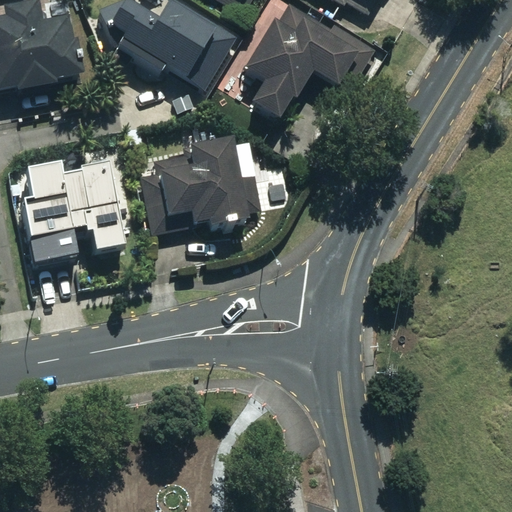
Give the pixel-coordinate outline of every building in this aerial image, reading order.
[(163,23),(129,3),(110,36),(206,92),(236,42),(173,5),(163,23)] [(9,10),(12,26),(0,27),(0,98),(61,87),(60,82),(86,77),(76,20),(49,25),(46,4),(9,10)] [(251,74),(270,85),(258,106),(288,124),(318,76),(352,96),(375,58),(291,7),(251,74)] [(255,221),(239,144),(142,163),(157,240),(255,221)] [(117,166),(77,173),(76,167),(33,174),(39,203),(29,205),(36,243),(95,231),(100,256),(133,250),(117,166)]
